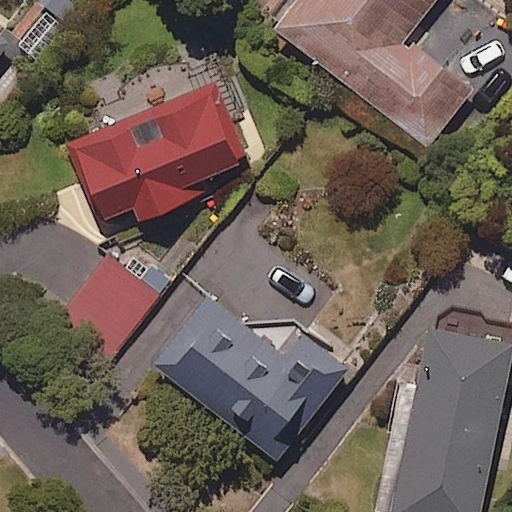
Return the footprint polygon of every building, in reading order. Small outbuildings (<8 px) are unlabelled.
[(0,0),(0,57),(11,44),(0,35),(0,0)] [(37,0),(47,8),(65,23),(83,1),(81,0),(37,0)] [(438,0),(292,0),(294,1),(275,25),(429,146),(473,90),(409,38),(438,0)] [(65,23),(47,8),(16,45),(41,66),(72,28),(65,23)] [(246,160),(212,83),(74,145),(107,218),(134,205),(142,222),(196,198),(190,185),(246,160)] [(333,295),(242,221),(141,345),(221,410),(225,405),(283,453),(353,368),(305,329),(333,295)] [(161,293),(110,254),(54,326),(105,365),(161,293)] [(483,511),(511,374),(511,341),(438,326),(426,388),(404,383),(391,443),(401,445),(387,511),(483,511)]
